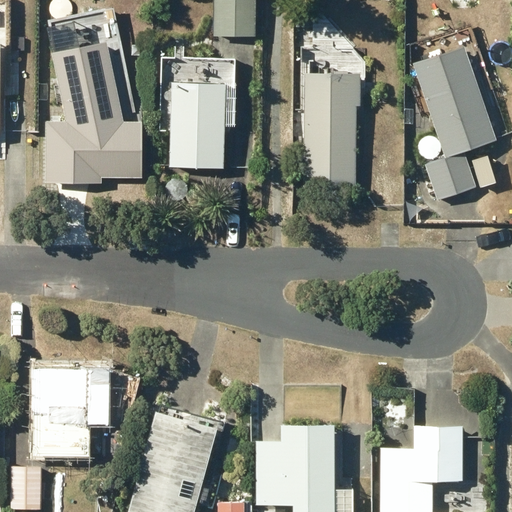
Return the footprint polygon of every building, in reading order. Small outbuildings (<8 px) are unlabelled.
[(213,0),(212,32),(254,33),(255,0),(213,0)] [(308,6),(295,7),(295,22),(309,21),(308,6)] [(106,37),(51,48),(67,125),(122,114),(106,37)] [(463,41),(412,58),(445,155),(425,162),(438,197),(475,184),(462,146),(495,135),(463,41)] [(305,70),(304,184),(354,184),(355,102),(359,102),(359,71),(305,70)] [(171,78),(170,163),(222,164),(224,79),(171,78)] [(29,438),(35,438),(35,450),(89,450),(89,418),(108,419),(109,379),(89,379),(90,362),(35,361),(34,425),(30,425),(29,438)] [(403,415),(417,415),(416,450),(385,449),(384,511),(486,511),(487,511),(480,511),(480,481),(490,482),(490,454),(478,453),(479,388),(404,387),(403,415)] [(218,423),(180,413),(182,406),(177,400),(169,402),(168,409),(155,406),(126,511),(194,511),(198,500),(210,504),(222,460),(208,457),(218,423)] [(333,486),(334,437),(281,437),(281,487),(295,487),(294,511),(319,511),(320,485),(333,486)] [(11,463),(10,505),(40,506),(41,464),(11,463)] [(243,505),(243,500),(218,499),(218,511),(251,511),(251,505),(243,505)]
